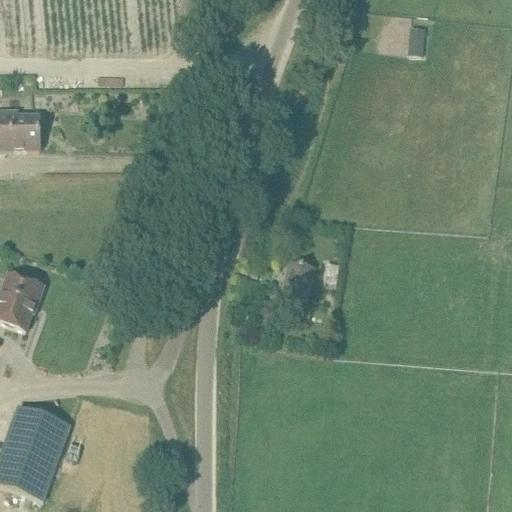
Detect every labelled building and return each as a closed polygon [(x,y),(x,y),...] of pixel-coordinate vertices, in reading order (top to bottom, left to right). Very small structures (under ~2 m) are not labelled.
[(409,49),(408,59),(421,60),(422,50),(409,49)] [(78,86),(50,86),(50,102),(78,102),(78,86)] [(0,154),(19,155),(39,155),(39,120),(17,120),(17,115),(0,114),(0,154)] [(314,272),(310,270),(290,266),(280,308),(305,314),(314,272)] [(337,268),(326,267),(323,292),(333,293),(337,268)] [(0,326),(26,336),(32,317),(30,316),(33,310),(37,311),(44,291),(8,278),(0,296),(0,326)] [(70,430),(18,411),(0,461),(0,489),(43,505),(70,430)]
